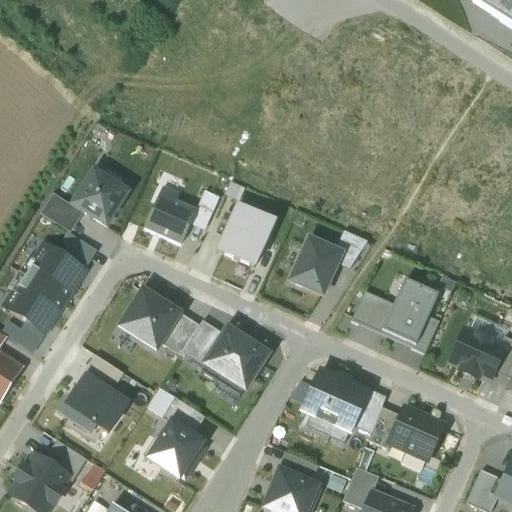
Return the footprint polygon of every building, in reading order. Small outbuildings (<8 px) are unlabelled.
[(511,0),(469,0),(473,7),(511,31),(511,0)] [(124,196),(94,177),(74,207),(104,227),(124,196)] [(198,206),(162,190),(143,233),(179,249),(198,206)] [(225,241),(219,255),(253,270),(274,225),(239,209),(235,219),(225,241)] [(225,241),(235,219),(225,215),(215,237),(225,241)] [(345,248),(350,237),(343,234),(334,254),(341,257),(336,268),(349,274),(361,255),(345,248)] [(65,261),(84,274),(97,254),(67,235),(60,245),(71,252),(65,261)] [(345,248),(361,255),(367,245),(350,237),(345,248)] [(308,243),(289,284),(322,299),(336,268),(341,257),(334,254),(308,243)] [(28,259),(18,275),(64,305),(84,274),(65,261),(43,247),(34,263),(28,259)] [(13,295),(3,310),(25,324),(44,336),(64,305),(18,275),(8,291),(13,295)] [(412,348),(415,349),(428,320),(438,298),(404,283),(393,308),(381,334),(412,348)] [(190,315),(149,290),(122,330),(164,357),(168,351),(184,359),(201,327),(188,319),(190,315)] [(410,352),(412,348),(381,334),(393,308),(364,295),(359,304),(367,307),(357,328),(410,352)] [(367,307),(359,304),(350,325),(357,328),(367,307)] [(438,325),(428,320),(415,349),(412,348),(410,352),(424,358),(438,325)] [(46,337),(44,336),(25,324),(19,333),(20,334),(13,344),(32,357),(46,337)] [(226,336),(207,324),(187,356),(208,368),(206,370),(252,396),(279,355),(231,327),(226,336)] [(13,344),(20,334),(19,333),(8,326),(1,337),(6,340),(13,344)] [(466,334),(464,333),(449,366),(461,371),(460,374),(476,381),(477,378),(489,384),(492,375),(503,351),(499,349),(466,334)] [(503,351),(492,375),(510,382),(511,376),(511,343),(503,340),(499,349),(503,351)] [(128,373),(97,354),(57,417),(94,440),(101,429),(119,440),(140,405),(117,390),(128,373)] [(0,404),(21,372),(0,359),(0,404)] [(369,396),(320,375),(301,415),(336,429),(331,441),(346,446),(369,396)] [(389,445),(400,420),(381,411),(367,444),(387,453),(390,445),(389,445)] [(400,420),(389,445),(390,445),(407,453),(426,461),(427,462),(441,429),(403,413),(400,420)] [(203,445),(170,424),(146,461),(179,482),(203,445)] [(37,453),(9,497),(32,511),(56,511),(88,462),(61,445),(51,460),(37,453)] [(426,461),(407,453),(401,466),(419,475),(426,461)] [(279,474),(311,487),(318,469),(285,455),(277,474),(279,475),(279,474)] [(511,507),(511,462),(502,484),(495,500),(496,501),(511,507)] [(279,475),(264,511),(266,511),(306,511),(308,508),(314,510),(321,492),(311,487),(279,474),(279,475)] [(495,500),(502,484),(480,474),(465,507),(476,511),(491,511),(496,501),(495,500)] [(327,490),(340,496),(346,484),(332,478),(327,490)] [(414,511),(415,511),(370,492),(361,511),(414,511)]
